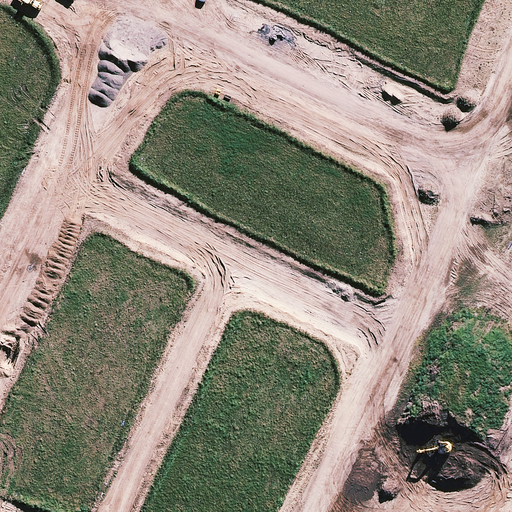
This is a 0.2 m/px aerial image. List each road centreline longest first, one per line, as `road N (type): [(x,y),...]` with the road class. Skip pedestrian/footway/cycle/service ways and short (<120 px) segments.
road 1 (residential): [(49,188),(192,253),(208,275),(207,307),(109,511)]
road 2 (unknown): [(349,511),(511,143)]
road 3 (residential): [(431,143),(176,22)]
road 4 (unknown): [(511,317),(426,511)]
road 5 (unknown): [(475,227),(466,185),(431,143),(475,144),(511,130)]
road 6 (residential): [(124,41),(49,188)]
road 7 (residential): [(49,188),(0,303)]
